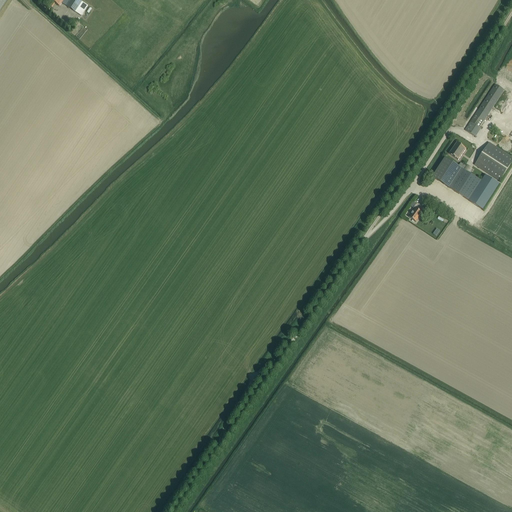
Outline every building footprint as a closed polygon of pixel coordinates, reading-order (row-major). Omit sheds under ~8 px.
[(50,0),(51,0),(60,6),(62,3),(81,16),(88,6),(78,0),(70,0),(69,2),(65,0),(50,0)] [(495,91),(492,90),(480,107),(478,114),(482,115),(487,107),(493,109),(493,107),(498,99),(495,97),(494,97),(496,92),(495,91)] [(481,129),(479,128),(470,122),(465,130),(476,138),(481,129)] [(511,154),(511,141),(502,135),(496,146),(511,154)] [(458,160),(466,149),(457,143),(449,154),(458,160)] [(500,181),(511,162),(511,157),(489,143),(475,165),(500,181)] [(449,188),(462,169),(445,158),(432,177),(449,188)] [(481,181),(466,171),(462,169),(449,188),(469,201),(483,210),(499,184),(485,175),(481,181)] [(422,213),(416,209),(413,212),(411,214),(409,218),(416,222),(422,213)]
